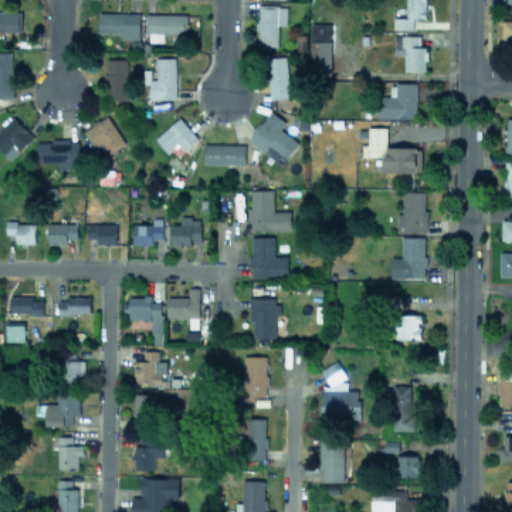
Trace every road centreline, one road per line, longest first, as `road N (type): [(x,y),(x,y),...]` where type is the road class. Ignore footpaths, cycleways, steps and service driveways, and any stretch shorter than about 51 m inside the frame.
road 1 (tertiary): [(458,511),(464,0)]
road 2 (residential): [(102,511),(103,268)]
road 3 (residential): [(0,266),(221,268)]
road 4 (residential): [(291,511),(293,369)]
